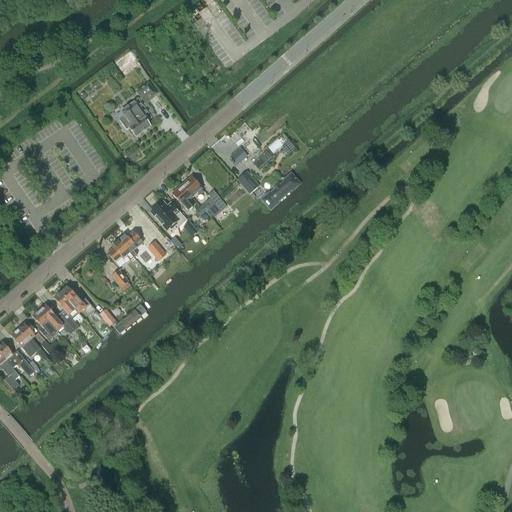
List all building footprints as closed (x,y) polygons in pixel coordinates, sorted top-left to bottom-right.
[(129,56),(107,72),(117,86),(140,70),(129,56)] [(141,105),(156,95),(149,84),(136,93),(140,99),(121,113),(124,117),(119,121),(126,131),(129,129),(136,138),(150,128),(146,122),(151,119),(141,105)] [(230,159),(236,166),(246,157),(240,150),(230,159)] [(273,160),(266,152),(254,163),(261,171),(273,160)] [(250,194),(269,216),(309,180),(291,159),(259,187),(250,194)] [(259,187),(247,173),(237,181),(250,195),(250,194),(259,187)] [(192,178),(182,187),(192,198),(197,194),(199,197),(203,193),(201,190),(202,189),(192,178)] [(182,187),(172,195),(182,207),(182,206),(188,213),(192,209),(187,202),(192,198),(182,187)] [(200,208),(205,213),(206,212),(212,219),(227,207),(213,192),(208,196),(210,199),(200,208)] [(163,203),(151,214),(167,232),(176,224),(179,228),(186,221),(171,204),(167,208),(163,203)] [(205,213),(200,208),(195,212),(200,217),(205,213)] [(192,237),(198,232),(190,223),(184,228),(192,237)] [(123,237),(119,241),(134,259),(137,256),(133,252),(143,244),(133,233),(127,238),(126,237),(124,239),(123,237)] [(134,259),(119,241),(114,246),(115,247),(113,248),(114,249),(107,255),(115,264),(121,258),(123,260),(127,258),(130,262),(132,261),(139,270),(141,268),(134,259)] [(155,243),(147,249),(148,249),(157,259),(158,262),(166,255),(155,243)] [(124,292),(131,286),(119,272),(112,278),(124,292)] [(61,293),(60,293),(78,315),(84,310),(90,316),(95,311),(88,303),(84,299),(81,295),(77,299),(76,298),(67,287),(64,290),(63,290),(61,291),(61,293)] [(72,320),(78,315),(60,293),(60,294),(58,294),(56,295),(56,297),(54,299),(67,314),(63,318),(76,333),(80,329),(72,320)] [(39,311),(39,312),(58,334),(59,334),(60,335),(66,329),(72,336),(76,333),(63,318),(59,321),(46,306),(43,308),(42,308),(40,310),(39,311)] [(105,310),(99,315),(102,318),(109,327),(115,322),(107,312),(105,310)] [(58,334),(39,312),(38,313),(37,312),(35,314),(35,316),(32,318),(42,329),(39,331),(49,342),(58,334)] [(92,316),(95,320),(97,322),(98,322),(102,319),(101,318),(96,313),(92,316)] [(18,330),(17,331),(36,353),(40,350),(32,340),(35,337),(24,325),(21,327),(20,327),(18,329),(18,330)] [(36,353),(17,331),(15,331),(13,333),(13,334),(11,337),(30,359),(36,353)] [(41,347),(50,357),(54,353),(45,343),(41,347)] [(0,354),(10,366),(13,370),(18,365),(28,378),(35,373),(19,354),(15,358),(3,344),(0,345),(0,354)] [(0,368),(8,377),(4,381),(13,391),(19,386),(15,381),(19,377),(13,370),(10,366),(0,354),(0,368)] [(32,362),(28,365),(34,371),(37,368),(32,362)]
